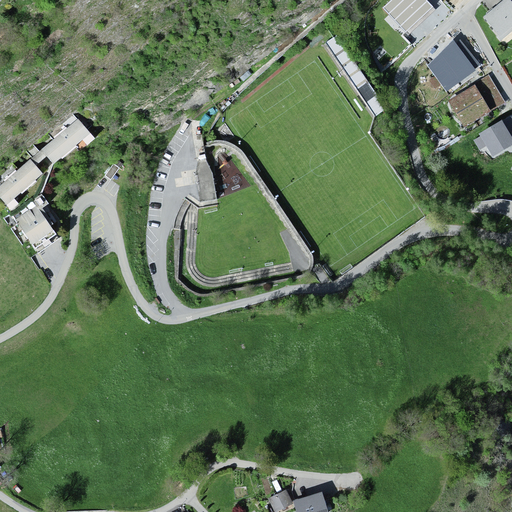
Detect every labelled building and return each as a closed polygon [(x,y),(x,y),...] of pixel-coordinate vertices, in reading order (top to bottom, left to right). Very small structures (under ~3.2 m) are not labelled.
[(426,0),(390,0),(382,8),(404,33),(433,7),(426,0)] [(511,31),(511,2),(510,0),(504,0),(483,19),(502,40),(511,31)] [(449,92),(479,70),(457,41),(427,63),(449,92)] [(487,77),(448,100),(462,126),(502,103),(487,77)] [(511,118),(511,116),(480,134),(494,157),(511,146),(511,118)] [(91,134),(78,119),(40,151),(53,166),(91,134)] [(44,175),(30,159),(0,186),(0,197),(9,207),(44,175)] [(57,235),(35,202),(13,217),(35,249),(57,235)] [(277,511),(293,505),(286,489),(270,497),(277,511)] [(329,511),(323,493),(296,501),(298,511),(329,511)]
